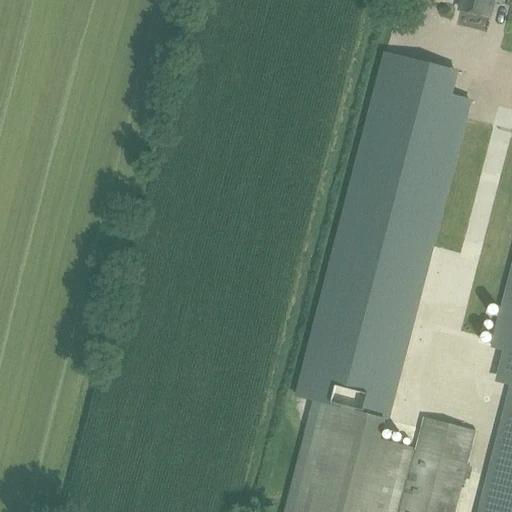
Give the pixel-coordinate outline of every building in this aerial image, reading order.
[(463,0),(461,11),(491,19),(495,2),(491,1),(490,0),(463,0)] [(298,396),(317,401),(382,418),(387,420),(469,105),(451,100),(421,92),(428,65),(390,55),(298,396)] [(466,231),(480,237),(491,209),(477,204),(466,231)] [(511,511),(511,267),(492,346),(504,350),(511,351),(511,380),(511,386),(478,511),(511,511)] [(377,438),(382,418),(317,401),(288,511),(397,511),(414,448),(377,438)] [(456,511),(478,429),(425,414),(398,511),(456,511)]
